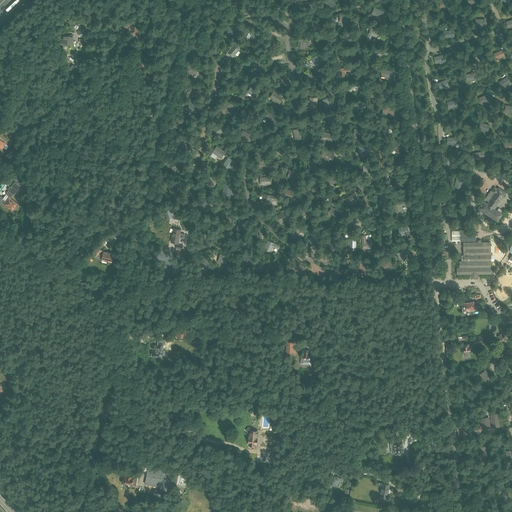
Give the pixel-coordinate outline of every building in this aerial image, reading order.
[(230,0),(226,5),(231,8),(237,0),(230,0)] [(247,0),(242,12),(246,14),(250,6),(250,4),(251,2),(247,0)] [(293,10),(305,4),(302,0),(295,0),(297,4),(292,7),(293,10)] [(337,5),(333,0),(325,0),(331,9),(337,5)] [(373,8),(371,15),(381,19),(384,12),(373,8)] [(278,25),(282,19),(277,15),(273,21),(278,25)] [(310,26),(320,29),(322,22),(312,20),(310,26)] [(233,34),(239,27),(233,22),(227,30),(233,34)] [(144,36),(144,35),(135,26),(129,31),(134,36),(135,35),(139,40),(144,36)] [(376,38),(379,32),(372,28),(366,40),(369,41),(372,36),(376,38)] [(81,29),(77,32),(78,34),(80,37),(85,33),(83,30),(82,30),(81,29)] [(248,29),(243,38),(248,40),(250,35),(257,38),(259,34),(248,29)] [(62,43),(62,45),(69,45),(69,43),(73,43),(73,36),(73,35),(70,35),(70,36),(63,35),(62,43)] [(310,40),(298,40),(298,48),(303,48),(304,44),(310,45),(310,40)] [(195,56),(203,48),(198,43),(190,51),(195,56)] [(233,56),(240,49),(234,44),(228,52),(233,56)] [(494,53),(496,60),(505,56),(502,49),(494,53)] [(315,65),(323,61),(320,54),(311,58),(315,65)] [(443,54),(434,57),(436,64),(445,61),(443,54)] [(258,72),(262,71),(259,59),(251,61),(253,67),(257,66),(258,72)] [(196,74),(198,67),(188,65),(186,72),(196,74)] [(345,72),(351,71),(350,67),(337,68),(338,76),(345,76),(345,72)] [(381,69),(380,76),(391,78),(392,71),(381,69)] [(465,74),(466,81),(476,80),(475,73),(465,74)] [(285,87),(291,83),(285,75),(279,79),(285,87)] [(511,82),(507,76),(499,82),(503,88),(511,82)] [(446,79),(437,83),(440,90),(449,86),(446,79)] [(356,83),(347,88),(349,91),(358,87),(358,86),(356,83)] [(188,96),(197,89),(192,84),(184,91),(188,96)] [(257,97),(260,90),(251,86),(248,93),(257,97)] [(388,99),(390,89),(383,87),(381,97),(388,99)] [(280,103),(283,97),(274,91),(270,97),(280,103)] [(490,100),(487,94),(478,98),(482,104),(490,100)] [(329,97),(322,100),(325,109),(332,107),(329,97)] [(458,106),(456,99),(447,102),(449,109),(458,106)] [(226,113),(233,106),(228,101),(220,108),(226,113)] [(198,113),(200,105),(190,103),(188,110),(198,113)] [(393,115),(395,108),(384,106),(382,113),(393,115)] [(277,116),(269,110),(265,116),(273,122),(277,116)] [(328,122),(337,119),(335,112),(326,115),(328,122)] [(179,129),(185,120),(178,116),(173,125),(179,129)] [(220,133),(227,128),(222,122),(213,129),(216,133),(220,133)] [(481,122),(479,129),(488,131),(490,124),(481,122)] [(296,140),(303,138),(300,128),(293,130),(296,140)] [(353,135),(363,137),(364,130),(354,128),(353,135)] [(250,142),(253,135),(243,130),(240,137),(250,142)] [(332,141),(333,134),(323,132),(321,139),(332,141)] [(511,141),(503,143),(503,150),(511,148),(511,141)] [(183,142),(180,149),(188,153),(191,146),(183,142)] [(283,155),(288,150),(280,142),(275,148),(283,155)] [(396,149),(397,154),(402,152),(400,143),(389,145),(390,150),(396,149)] [(221,158),(225,152),(217,146),(213,152),(221,158)] [(331,161),(334,155),(325,149),(321,156),(331,161)] [(485,158),(483,151),(473,153),(475,160),(485,158)] [(235,161),(228,157),(223,165),(230,169),(235,161)] [(270,168),(274,162),(265,157),(261,163),(270,168)] [(181,159),(170,163),(173,170),(184,165),(181,159)] [(310,170),(317,168),(315,159),(308,161),(310,170)] [(398,164),(385,168),(387,172),(400,169),(398,164)] [(298,180),(300,173),(290,170),(288,177),(298,180)] [(464,177),(457,175),(454,187),(461,189),(464,177)] [(0,182),(6,188),(12,182),(6,176),(0,182)] [(208,188),(214,184),(209,176),(203,180),(208,188)] [(312,191),(320,190),(318,180),(311,181),(312,191)] [(5,194),(11,198),(19,186),(14,182),(10,187),(9,186),(7,189),(8,190),(5,194)] [(179,184),(169,187),(171,194),(181,191),(179,184)] [(230,195),(232,185),(224,184),(223,194),(230,195)] [(497,222),(503,214),(495,208),(506,192),(498,187),(497,188),(494,186),(491,190),(488,195),(491,197),(487,203),(483,200),(477,209),(483,213),(483,212),(497,222)] [(293,199),(295,192),(285,188),(283,195),(293,199)] [(380,202),(387,202),(387,191),(379,191),(380,202)] [(350,204),(359,198),(355,192),(346,198),(350,204)] [(5,194),(3,197),(1,196),(0,196),(0,203),(1,202),(12,210),(15,207),(12,205),(15,202),(11,198),(5,194)] [(276,200),(277,196),(264,194),(263,201),(270,203),(270,199),(276,200)] [(206,211),(211,206),(205,199),(200,204),(206,211)] [(401,206),(407,204),(405,200),(393,205),(396,212),(402,210),(401,206)] [(340,211),(331,206),(328,212),(337,217),(340,211)] [(173,215),(172,209),(164,211),(166,218),(172,217),(172,215),(173,215)] [(281,222),(290,217),(287,210),(277,215),(281,222)] [(464,225),(461,213),(454,215),(457,227),(464,225)] [(350,227),(361,225),(360,222),(359,218),(349,220),(350,227)] [(243,232),(246,222),(240,220),(236,229),(243,232)] [(295,237),(302,230),(297,225),(290,232),(295,237)] [(400,235),(409,233),(407,226),(399,228),(400,235)] [(173,228),(171,242),(178,243),(179,237),(184,238),(185,234),(180,233),(181,229),(173,228)] [(475,230),(460,231),(460,241),(475,240),(475,230)] [(227,242),(233,238),(227,231),(221,235),(227,242)] [(316,245),(318,235),(311,234),(309,243),(316,245)] [(363,248),(370,248),(370,241),(366,241),(366,235),(362,235),(363,248)] [(334,249),(338,239),(331,237),(327,246),(334,249)] [(278,249),(280,245),(268,240),(265,247),(271,250),(273,246),(278,249)] [(491,267),(491,241),(481,241),(481,240),(479,240),(478,240),(478,241),(463,242),(463,256),(465,256),(465,260),(460,260),(460,267),(457,267),(457,274),(473,274),(473,276),(477,276),(477,274),(492,274),(492,267),(491,267)] [(96,245),(84,257),(86,259),(92,253),(93,254),(96,257),(97,255),(99,257),(100,256),(103,256),(102,260),(103,260),(102,262),(107,263),(107,261),(112,262),(113,253),(104,251),(104,252),(102,251),(99,247),(96,245)] [(409,248),(397,253),(399,261),(406,258),(405,254),(411,252),(409,248)] [(229,264),(231,257),(220,254),(218,261),(229,264)] [(253,259),(245,254),(241,260),(250,265),(253,259)] [(204,259),(200,261),(207,270),(211,267),(204,259)] [(393,271),(396,269),(387,259),(381,263),(386,269),(389,266),(393,271)] [(302,274),(306,268),(297,261),(293,268),(302,274)] [(267,262),(264,268),(274,273),(277,267),(267,262)] [(473,302),(463,303),(463,310),(474,309),(477,308),(476,302),(473,302)] [(287,341),(286,352),(295,353),(295,342),(287,341)] [(152,351),(152,357),(160,357),(160,350),(163,350),(163,349),(165,349),(166,348),(166,346),(166,345),(163,345),(163,343),(158,343),(158,344),(152,344),(152,349),(155,349),(155,351),(152,351)] [(462,348),(461,349),(461,351),(463,352),(463,353),(471,352),(470,345),(469,346),(469,344),(462,344),(463,348),(462,348)] [(301,359),(301,364),(308,364),(308,359),(311,360),(311,355),(308,354),(309,350),(304,350),(304,354),(301,354),(301,359)] [(487,383),(492,379),(486,370),(480,374),(487,383)] [(499,426),(497,413),(491,414),(492,427),(499,426)] [(489,417),(481,418),(483,428),(490,427),(489,417)] [(250,437),(248,438),(247,441),(249,443),(249,445),(254,445),(253,448),(255,448),(255,444),(256,444),(257,437),(258,431),(253,430),(253,429),(251,427),(248,427),(246,429),(246,431),(248,433),(250,433),(249,436),(250,437)] [(394,441),(394,443),(391,443),(391,448),(394,447),(395,453),(395,454),(404,453),(402,440),(394,441)] [(479,447),(481,458),(488,456),(485,446),(479,447)] [(148,467),(145,484),(160,487),(159,491),(167,493),(168,487),(176,488),(178,474),(163,471),(163,469),(148,467)] [(137,478),(134,477),(134,476),(132,476),(132,475),(127,474),(127,476),(124,475),(123,482),(133,484),(136,485),(137,478)] [(338,486),(339,482),(342,482),(342,478),(343,478),(343,475),(341,475),(341,477),(338,477),(338,476),(331,475),(330,478),(333,478),(332,485),(338,486)] [(389,484),(383,483),(382,488),(381,488),(380,495),(381,495),(380,500),(386,501),(387,496),(388,496),(389,489),(388,489),(389,484)] [(491,492),(481,493),(482,501),(492,500),(491,492)]
